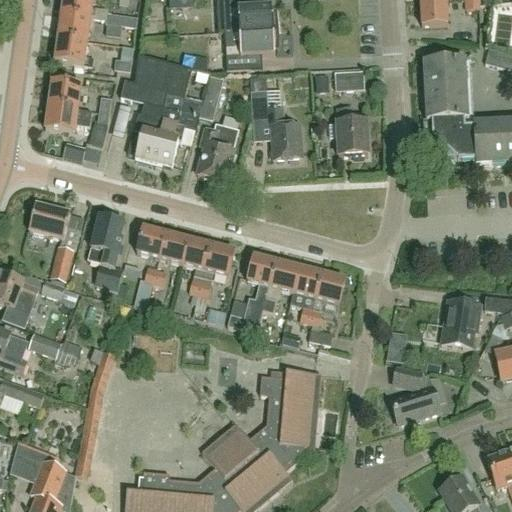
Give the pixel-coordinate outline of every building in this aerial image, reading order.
[(90,22),(93,0),(64,0),(62,18),(90,22)] [(240,37),(271,35),(278,35),(277,22),(276,15),(275,15),(275,17),(272,17),(272,10),(271,10),(271,11),(247,13),(246,0),(222,0),(224,25),(232,24),(239,28),(240,37)] [(465,5),(465,14),(480,14),(480,4),(465,5)] [(447,6),(421,8),(422,31),(448,30),(447,6)] [(62,18),(58,42),(87,46),(90,22),(62,18)] [(107,29),(121,31),(122,21),(107,18),(106,29),(107,29)] [(122,31),(137,34),(138,23),(122,21),(121,31),(122,31)] [(121,31),(107,29),(106,41),(121,43),(122,31),(121,31)] [(277,55),(278,55),(279,48),(279,42),(278,35),(271,35),(240,37),(240,46),(233,51),(225,51),(227,77),(262,75),(262,60),(274,59),(274,60),(275,60),(275,54),(277,53),(277,55)] [(55,67),(83,72),(93,73),(94,63),(85,61),(87,46),(58,42),(55,67)] [(132,67),(133,53),(122,51),(120,65),(132,67)] [(511,60),(489,54),(485,69),(511,75),(511,60)] [(202,107),(185,103),(192,75),(139,62),(135,89),(125,87),(121,104),(144,110),(141,121),(139,121),(134,137),(128,159),(137,161),(135,165),(161,172),(162,167),(173,170),(178,147),(181,148),(185,132),(196,135),(199,122),(202,107)] [(115,64),(114,75),(118,76),(130,77),(132,67),(120,65),(115,64)] [(511,126),(469,129),(465,65),(424,67),(427,126),(432,126),(432,142),(459,166),(464,166),(464,174),(477,173),(477,170),(511,167),(511,126)] [(364,77),(335,78),(336,97),(365,95),(364,77)] [(209,81),(202,107),(199,122),(214,125),(224,85),(209,81)] [(49,111),(77,115),(81,91),(52,87),(49,111)] [(284,131),(282,114),(268,114),(267,96),(251,97),(253,123),(268,122),(268,133),(271,132),(273,166),(303,164),(300,131),(284,131)] [(101,102),(99,118),(110,119),(112,104),(101,102)] [(92,117),(77,115),(49,111),(45,135),(74,139),(76,130),(90,132),(92,117)] [(355,128),(354,114),(337,115),(338,129),(336,129),(338,162),(367,160),(366,128),(355,128)] [(94,128),(89,150),(103,153),(108,130),(110,119),(99,118),(98,129),(94,128)] [(234,156),(233,156),(239,135),(216,129),(214,136),(204,134),(200,151),(205,152),(198,181),(226,188),(234,156)] [(70,218),(36,210),(29,236),(61,245),(64,245),(70,218)] [(124,276),(115,274),(118,260),(122,243),(121,243),(124,227),(99,221),(92,253),(89,266),(100,268),(95,290),(117,295),(119,296),(124,276)] [(137,259),(160,265),(167,239),(143,233),(137,259)] [(190,245),(167,239),(160,265),(183,270),(190,245)] [(198,302),(212,250),(190,245),(183,270),(196,274),(189,299),(193,300),(190,308),(196,310),(198,302)] [(208,304),(215,279),(229,282),(235,256),(212,250),(198,302),(208,304)] [(74,256),(59,252),(51,284),(66,287),(74,256)] [(254,261),(251,272),(243,270),(239,285),(259,290),(255,306),(249,304),(244,324),(231,321),(228,332),(257,340),(263,317),(264,317),(267,304),(269,293),(270,293),(277,267),(254,261)] [(270,293),(293,299),(300,273),(277,267),(270,293)] [(148,271),(145,285),(141,284),(134,312),(146,315),(153,288),(157,274),(148,271)] [(322,279),(300,273),(293,299),(290,308),(313,314),(316,305),(322,279)] [(166,276),(157,274),(153,288),(163,291),(166,276)] [(2,279),(0,284),(0,307),(30,319),(39,293),(2,279)] [(345,285),(322,279),(316,305),(339,311),(345,285)] [(42,299),(60,306),(74,311),(79,298),(65,293),(65,292),(46,286),(42,299)] [(427,309),(447,309),(448,295),(428,294),(427,309)] [(502,319),(511,318),(511,317),(511,299),(486,297),(484,315),(501,316),(502,319)] [(277,307),(267,304),(264,317),(273,320),(277,307)] [(442,350),(472,354),(475,339),(477,340),(482,311),(448,306),(442,350)] [(300,326),(309,329),(313,314),(304,312),(300,326)] [(314,315),(313,314),(309,329),(319,331),(322,317),(322,316),(314,314),(314,315)] [(505,334),(511,332),(511,320),(511,318),(502,319),(503,327),(505,334)] [(77,362),(81,353),(85,342),(68,335),(60,356),(77,362)] [(333,340),(311,335),(309,346),(331,351),(333,340)] [(0,371),(22,380),(26,366),(22,365),(27,347),(0,337),(0,371)] [(301,342),(285,338),(282,349),(298,353),(301,342)] [(30,355),(56,365),(61,350),(35,341),(30,355)] [(511,355),(495,359),(501,386),(511,383),(511,355)] [(241,388),(245,368),(232,366),(229,386),(241,388)] [(391,407),(398,431),(440,419),(429,382),(397,374),(394,389),(412,393),(414,400),(391,407)] [(286,377),(272,376),(271,383),(262,383),(260,401),(270,402),(267,432),(250,445),(237,431),(202,459),(215,474),(198,489),(169,486),(170,480),(143,478),(142,498),(127,497),(125,511),(259,511),(292,485),(286,478),(304,463),(305,453),(315,454),(315,452),(321,380),(286,377)] [(26,393),(3,384),(0,394),(0,410),(4,400),(40,413),(45,400),(26,393)] [(511,473),(506,456),(486,463),(497,494),(508,490),(511,501),(511,473)] [(69,511),(74,491),(63,486),(66,478),(43,469),(30,501),(36,503),(32,511),(69,511)] [(78,470),(76,481),(88,483),(90,471),(78,470)] [(477,507),(462,482),(451,489),(449,486),(440,492),(441,495),(439,496),(448,511),(477,511),(475,509),(477,507)]
